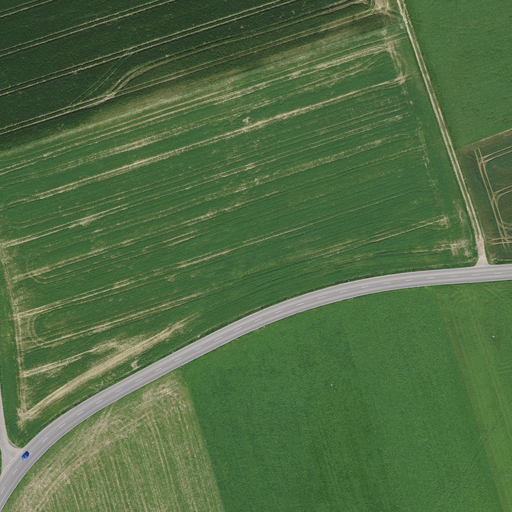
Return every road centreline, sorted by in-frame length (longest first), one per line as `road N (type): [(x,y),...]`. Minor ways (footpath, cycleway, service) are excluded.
road 1 (tertiary): [(13,470),(68,418),(256,317),(355,288),(511,271)]
road 2 (track): [(398,0),(479,237),(484,273)]
